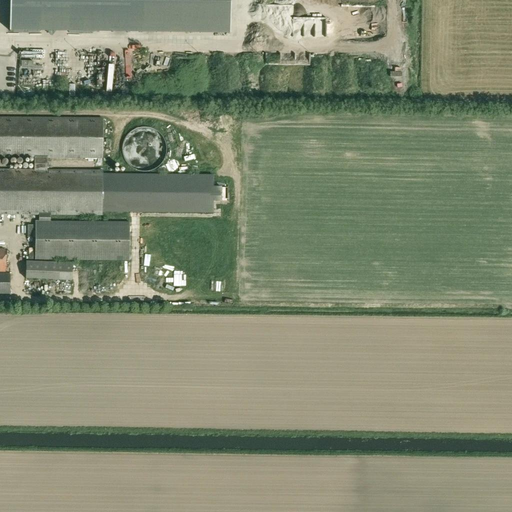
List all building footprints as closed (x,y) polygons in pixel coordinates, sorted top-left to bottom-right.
[(10,0),(10,31),(230,34),(229,0),(10,0)] [(32,51),(26,51),(26,50),(18,50),(19,72),(32,72),(32,51)] [(33,170),(0,169),(0,214),(39,215),(39,224),(50,224),(50,215),(102,216),(102,211),(213,212),(213,202),(221,202),(221,187),(213,187),(214,176),(103,175),(103,170),(47,170),(47,158),(102,159),(103,118),(0,117),(0,158),(34,158),(33,170)] [(39,224),(34,224),(34,261),(130,261),(130,224),(50,224),(39,224)] [(72,265),(26,263),(25,279),(72,281),(72,265)] [(9,274),(0,273),(0,294),(9,295),(9,274)]
